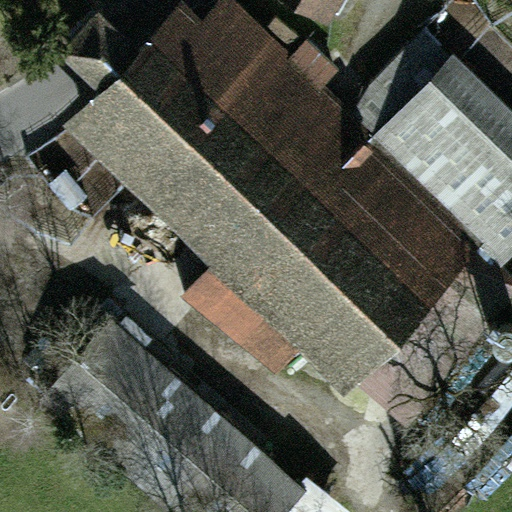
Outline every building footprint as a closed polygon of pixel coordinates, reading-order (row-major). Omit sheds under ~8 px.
[(145,45),(109,83),(85,110),(232,251),(194,289),(283,361),(314,329),(351,365),(475,234),(493,254),(511,235),(511,116),(422,30),(373,79),(349,115),(319,87),(335,70),(306,43),(290,59),(227,0),(223,0),(184,38),(168,20),(145,45)] [(327,0),(301,0),(321,11),(327,0)] [(109,83),(145,45),(120,23),(105,9),(70,47),(86,62),(109,83)] [(475,234),(351,365),(406,418),(511,289),(511,271),(493,254),(475,234)] [(277,511),(305,482),(116,316),(48,393),(183,511),(277,511)] [(340,511),(305,482),(277,511),(340,511)]
